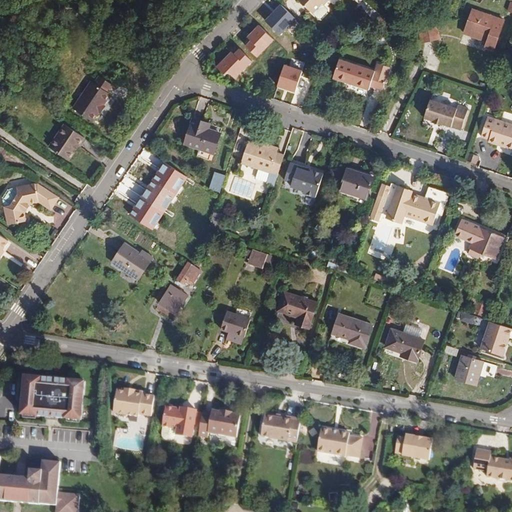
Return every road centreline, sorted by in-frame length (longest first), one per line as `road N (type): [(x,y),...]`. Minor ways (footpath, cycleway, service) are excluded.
road 1 (residential): [(0,337),(511,423)]
road 2 (residential): [(511,187),(187,75)]
road 3 (residential): [(0,337),(187,75)]
road 4 (unknown): [(259,379),(246,511)]
road 5 (unknown): [(388,402),(380,469),(341,511)]
